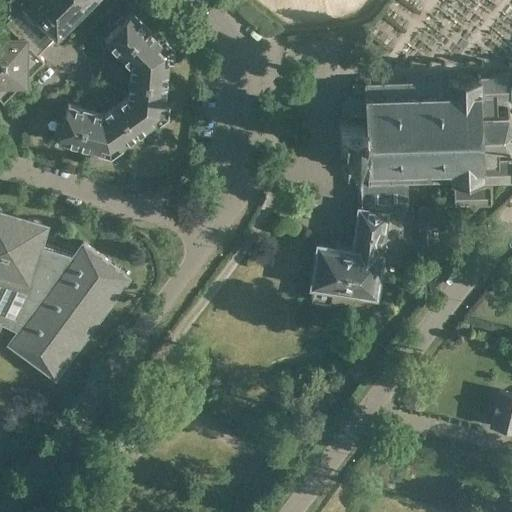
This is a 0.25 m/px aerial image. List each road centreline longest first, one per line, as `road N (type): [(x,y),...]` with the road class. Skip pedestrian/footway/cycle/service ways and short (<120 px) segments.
road 1 (tertiary): [(291,511),(511,216)]
road 2 (residential): [(7,511),(209,238)]
road 3 (residential): [(209,238),(233,180),(237,43),(232,21),(206,0)]
road 4 (residential): [(209,238),(0,160)]
